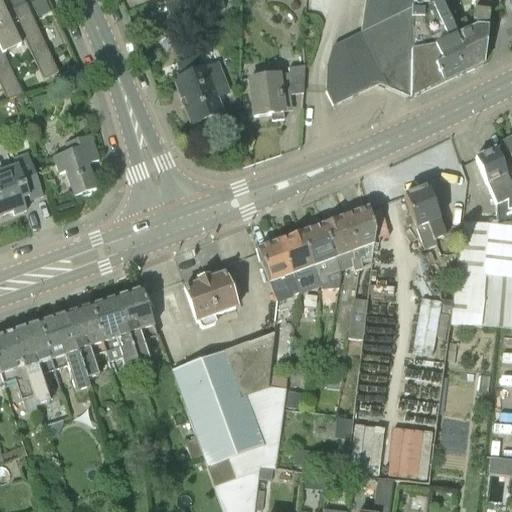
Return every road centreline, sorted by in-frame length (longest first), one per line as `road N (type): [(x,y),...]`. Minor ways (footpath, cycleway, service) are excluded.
road 1 (tertiary): [(172,227),(363,153),(511,82)]
road 2 (tertiary): [(172,227),(84,0)]
road 3 (tertiary): [(0,290),(172,227)]
